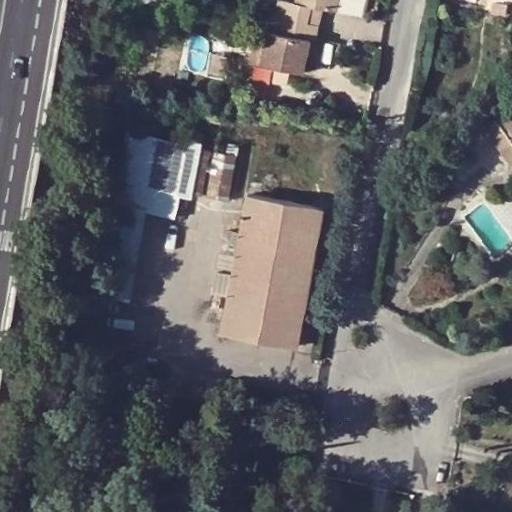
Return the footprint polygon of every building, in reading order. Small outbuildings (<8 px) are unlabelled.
[(291,3),(273,0),(265,0),(259,30),(263,31),(311,40),(313,28),(301,25),(304,6),(291,3)] [(292,0),(291,3),(304,6),(306,6),(316,8),(318,8),(333,11),(335,0),(292,0)] [(335,0),(333,11),(359,17),(361,0),(335,0)] [(304,6),(301,25),(313,28),(314,23),(316,8),(306,6),(304,6)] [(311,40),(263,31),(261,41),(256,65),(271,67),(268,82),(282,85),(285,70),(298,73),(302,55),(308,57),(311,40)] [(256,65),(261,41),(250,39),(245,62),(256,65)] [(511,110),(508,106),(482,126),(511,161),(511,110)] [(143,209),(172,214),(185,144),(185,141),(126,130),(114,200),(103,262),(133,267),(143,209)] [(177,188),(198,191),(205,148),(185,144),(177,188)] [(235,153),(211,149),(204,192),(227,196),(235,153)] [(299,310),(320,202),(246,188),(239,228),(222,225),(219,243),(235,246),(231,268),(215,265),(211,287),(227,289),(226,297),(299,310)] [(235,246),(219,243),(215,265),(231,268),(235,246)] [(220,328),(293,344),(299,310),(226,297),(220,328)] [(80,511),(82,500),(53,495),(50,509),(65,511),(80,511)]
